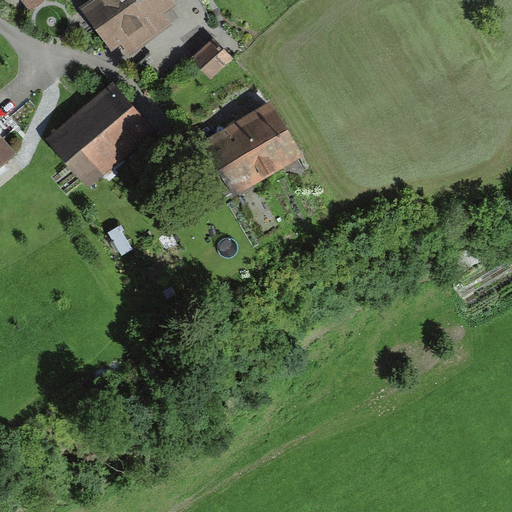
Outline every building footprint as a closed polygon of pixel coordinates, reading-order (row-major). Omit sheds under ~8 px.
[(25,0),(35,15),(57,0),(25,0)] [(181,0),(101,0),(87,10),(117,53),(126,46),(134,58),(177,28),(174,24),(190,13),(181,0)] [(226,38),(202,58),(221,81),(245,61),(226,38)] [(125,83),(57,137),(97,188),(166,134),(125,83)] [(291,99),(224,139),(257,192),(323,153),(291,99)] [(0,125),(0,178),(26,155),(0,125)]
